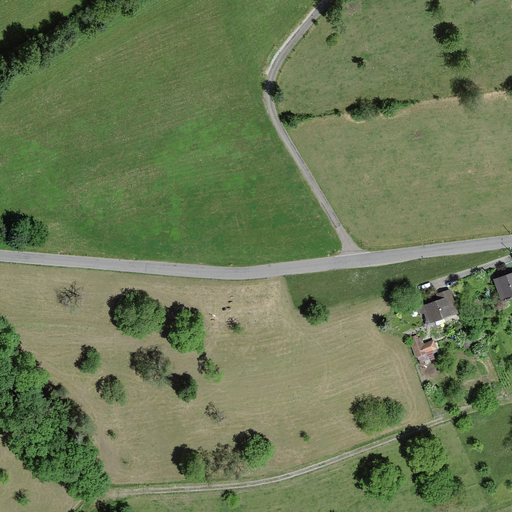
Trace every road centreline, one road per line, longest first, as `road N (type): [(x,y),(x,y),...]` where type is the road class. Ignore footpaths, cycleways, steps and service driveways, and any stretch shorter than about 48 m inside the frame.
road 1 (tertiary): [(511,241),(250,275),(0,255)]
road 2 (track): [(511,399),(299,470),(111,492),(86,511)]
road 3 (track): [(329,0),(280,57),(271,105),(354,261)]
